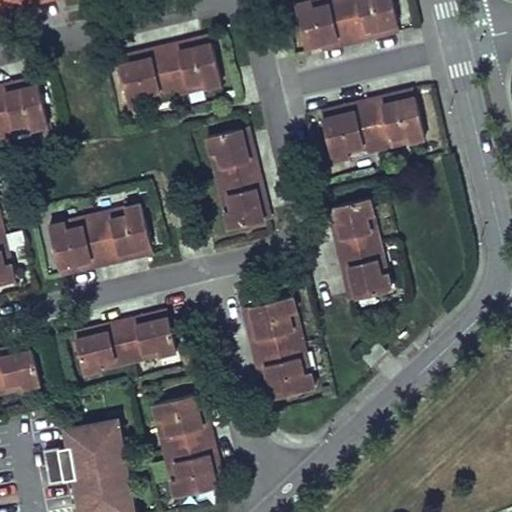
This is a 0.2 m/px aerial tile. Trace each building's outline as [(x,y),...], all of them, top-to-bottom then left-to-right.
[(21,0),(4,0),(0,1),(0,10),(23,5),(21,0)] [(307,0),(296,3),(305,44),(321,41),(322,47),(336,44),(353,40),(343,0),(340,0),(314,6),(312,0),(307,0)] [(343,0),(353,40),(367,37),(384,33),(383,26),(398,22),(392,0),(343,0)] [(400,29),(398,22),(383,26),(384,33),(400,29)] [(196,39),(197,45),(212,42),(211,35),(196,39)] [(206,87),(222,83),(212,42),(197,45),(196,39),(180,42),(165,46),(174,87),(204,80),(206,87)] [(322,47),(321,41),(305,44),(307,51),(322,47)] [(174,87),(165,46),(148,50),(134,53),(135,60),(120,64),(130,105),(146,101),(145,94),(174,87)] [(120,64),(135,60),(134,53),(118,57),(120,64)] [(22,80),(24,87),(39,83),(37,76),(22,80)] [(9,83),(0,85),(0,123),(1,128),(31,121),(32,128),(49,124),(39,83),(24,87),(22,80),(9,83)] [(204,80),(174,87),(176,94),(206,87),(204,80)] [(176,94),(174,87),(145,94),(146,101),(176,94)] [(400,100),(416,96),(414,89),(399,93),(400,100)] [(368,100),(378,141),(407,134),(409,141),(426,137),(416,96),(400,100),(399,93),(384,96),(368,100)] [(339,115),(323,118),(333,160),(350,156),(348,148),(378,141),(368,100),(349,105),(337,108),(339,115)] [(323,118),(339,115),(337,108),(322,111),(323,118)] [(31,121),(1,128),(3,135),(32,128),(31,121)] [(241,127),(245,143),(252,141),(248,126),(241,127)] [(228,179),(259,172),(256,157),(252,141),(245,143),(241,127),(209,135),(213,152),(220,150),(228,179)] [(407,134),(378,141),(379,148),(409,141),(407,134)] [(379,148),(378,141),(348,148),(350,156),(379,148)] [(228,179),(220,150),(213,152),(220,181),(228,179)] [(263,188),(259,172),(228,179),(235,209),(227,210),(232,227),(263,220),(260,204),(266,203),(263,188)] [(227,210),(235,209),(228,179),(220,181),(227,210)] [(336,233),(341,252),(374,244),(367,214),(374,213),(370,196),(336,204),(340,219),(333,221),(336,233)] [(152,244),(143,203),(126,207),(128,214),(98,221),(108,262),(128,257),(139,255),(137,248),(152,244)] [(266,203),(260,204),(263,220),(270,218),(266,203)] [(333,221),(340,219),(336,204),(330,205),(333,221)] [(96,214),(98,221),(128,214),(126,207),(96,214)] [(374,213),(367,214),(374,244),(381,242),(374,213)] [(96,214),(67,221),(68,228),(98,221),(96,214)] [(88,266),(108,262),(98,221),(68,228),(67,221),(50,224),(60,266),(75,262),(77,269),(88,266)] [(0,233),(0,253),(3,265),(10,263),(3,233),(0,233)] [(381,242),(374,244),(380,274),(388,272),(381,242)] [(152,244),(137,248),(139,255),(154,251),(152,244)] [(359,296),(392,288),(388,272),(380,274),(374,244),(341,252),(345,271),(348,283),(355,281),(359,296)] [(3,265),(0,253),(0,283),(14,280),(10,263),(3,265)] [(77,269),(75,262),(60,266),(61,273),(77,269)] [(359,296),(355,281),(348,283),(352,298),(359,296)] [(297,311),(293,295),(251,305),(255,320),(248,322),(252,338),(256,353),(297,343),(290,313),(297,311)] [(248,322),(255,320),(251,305),(245,307),(248,322)] [(152,314),(154,320),(169,317),(168,310),(152,314)] [(297,311),(290,313),(297,343),(304,341),(297,311)] [(160,352),(177,349),(169,317),(154,320),(152,314),(139,317),(121,321),(129,352),(159,345),(160,352)] [(99,360),(129,352),(121,321),(101,326),(90,329),(92,335),(77,339),(84,371),(101,367),(99,360)] [(75,332),(77,339),(92,335),(90,329),(75,332)] [(297,343),(304,372),(311,371),(304,341),(297,343)] [(387,350),(378,341),(363,356),(372,365),(387,350)] [(18,353),(34,350),(32,343),(17,347),(18,353)] [(297,343),(256,353),(261,374),(264,384),(270,382),(274,397),(315,387),(311,371),(304,372),(297,343)] [(159,345),(129,352),(131,360),(160,352),(159,345)] [(0,350),(0,383),(23,378),(25,385),(41,381),(34,350),(18,353),(17,347),(3,350),(0,350)] [(131,360),(129,352),(99,360),(101,367),(131,360)] [(23,378),(0,383),(0,391),(25,385),(23,378)] [(274,397),(270,382),(264,384),(267,399),(274,397)] [(196,393),(200,408),(207,406),(203,391),(196,393)] [(196,393),(155,403),(159,419),(166,417),(173,447),(214,437),(210,419),(207,406),(200,408),(196,393)] [(173,447),(166,417),(159,419),(166,449),(173,447)] [(133,511),(127,484),(130,484),(118,421),(80,428),(83,442),(80,447),(76,445),(72,446),(47,450),(53,481),(77,477),(82,476),(84,471),(89,474),(94,504),(83,506),(84,511),(133,511)] [(83,442),(80,428),(69,430),(72,446),(76,445),(80,447),(83,442)] [(218,454),(214,437),(173,447),(180,477),(173,479),(177,495),(218,485),(215,470),(221,468),(218,454)] [(173,479),(180,477),(173,447),(166,449),(173,479)] [(221,468),(215,470),(218,485),(225,484),(221,468)] [(94,504),(89,474),(84,471),(82,476),(77,477),(83,506),(94,504)]
